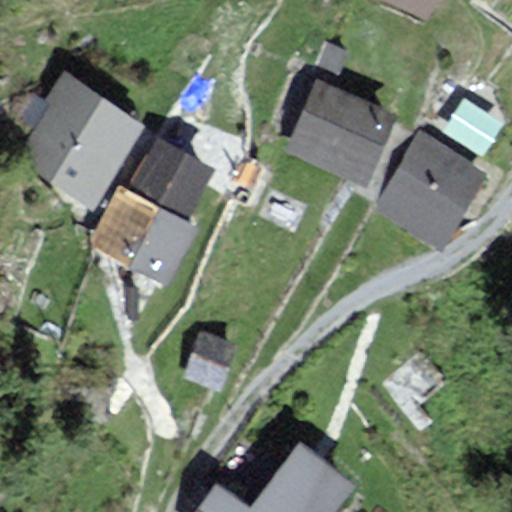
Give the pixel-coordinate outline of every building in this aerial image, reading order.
[(384,0),(447,27),(458,0),(384,0)] [(69,72),(16,161),(105,215),(159,125),(69,72)] [(327,80),(293,152),(367,187),(401,114),(327,80)] [(440,116),(384,215),(445,250),(501,151),(440,116)] [(155,132),(104,240),(182,277),(211,217),(190,207),(212,158),(155,132)] [(208,333),(189,379),(228,395),(247,349),(208,333)] [(429,349),(386,380),(425,434),(442,422),(429,404),(455,385),(429,349)] [(222,473),(194,511),(352,511),(373,484),(308,439),(263,502),(222,473)]
